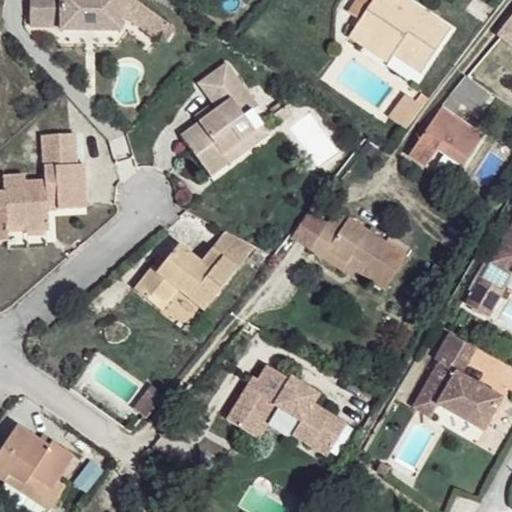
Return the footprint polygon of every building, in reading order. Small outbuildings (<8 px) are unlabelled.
[(123,18),(122,0),(33,0),(33,27),(62,26),(63,30),(123,29),(123,18)] [(170,26),(133,0),(122,0),(123,18),(157,43),(170,26)] [(359,0),(349,15),(360,22),(374,0),(359,0)] [(369,38),(393,54),(422,72),(451,29),(409,3),(403,11),(394,4),(397,0),(374,0),(360,22),(374,31),(369,38)] [(403,11),(409,3),(404,0),(397,0),(394,4),(403,11)] [(511,21),(503,34),(511,41),(511,21)] [(387,63),(393,54),(369,38),(374,31),(360,22),(350,38),(387,63)] [(210,176),(229,163),(222,153),(252,130),(241,116),(250,109),(255,105),(223,63),(196,83),(216,108),(209,113),(198,122),(179,135),(210,176)] [(465,78),(450,98),(459,104),(475,116),(489,96),(465,78)] [(412,104),(420,110),(428,99),(421,93),(412,104)] [(387,119),(404,132),(420,110),(412,104),(404,97),(387,119)] [(459,104),(450,98),(409,156),(425,167),(438,150),(462,167),(483,136),(453,114),(459,104)] [(278,121),(289,113),(280,101),(269,110),(278,121)] [(193,116),(198,122),(209,113),(205,107),(193,116)] [(222,153),(229,163),(268,133),(250,109),(241,116),(252,130),(222,153)] [(50,231),(50,211),(49,200),(61,199),(60,211),(89,210),(89,166),(80,166),(80,135),(45,137),(45,182),(27,182),(27,173),(4,174),(3,187),(0,186),(0,214),(3,215),(3,226),(27,227),(27,232),(50,231)] [(49,200),(50,211),(60,211),(61,199),(49,200)] [(326,252),(345,265),(351,256),(364,265),(358,274),(382,292),(406,259),(349,219),(338,234),(315,217),(298,242),(322,259),(326,252)] [(511,226),(493,258),(511,269),(511,226)] [(250,252),(223,235),(209,251),(235,272),(250,252)] [(194,322),(235,272),(209,251),(198,265),(175,247),(154,273),(147,283),(142,279),(124,302),(151,324),(169,302),(194,322)] [(340,272),(345,265),(326,252),(322,259),(340,272)] [(511,269),(493,258),(490,263),(511,276),(511,269)] [(147,283),(154,273),(150,269),(142,279),(147,283)] [(504,293),(481,280),(470,298),(493,311),(504,293)] [(493,311),(470,298),(466,305),(488,319),(493,311)] [(419,393),(437,404),(482,430),(501,398),(460,374),(475,349),(453,336),(419,393)] [(317,437),(333,447),(349,422),(315,402),(322,390),(294,374),(291,378),(270,365),(261,378),(256,375),(232,416),(253,429),(263,414),(265,415),(274,401),(302,418),(294,432),(312,444),(317,437)] [(150,388),(133,411),(145,421),(163,397),(150,388)] [(437,404),(419,393),(411,407),(429,417),(437,404)] [(263,414),(253,429),(261,434),(271,419),(265,415),(263,414)] [(74,457),(54,442),(48,450),(39,444),(17,429),(0,453),(0,481),(4,484),(10,475),(24,485),(16,495),(40,511),(46,511),(62,491),(55,485),(74,457)] [(48,450),(54,442),(44,435),(39,444),(48,450)] [(329,455),(333,447),(317,437),(312,444),(329,455)] [(10,475),(4,484),(16,495),(24,485),(10,475)]
